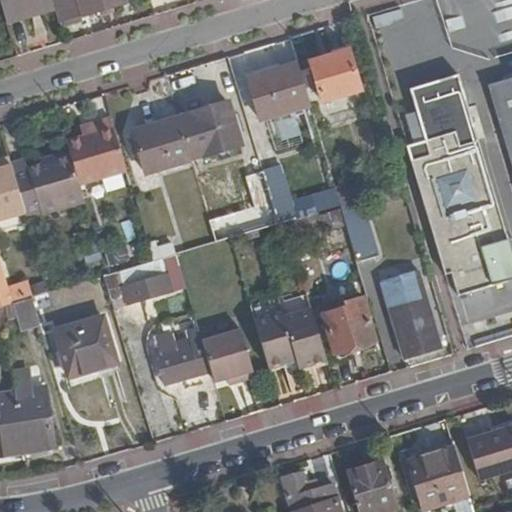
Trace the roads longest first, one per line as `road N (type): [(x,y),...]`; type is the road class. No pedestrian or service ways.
road 1 (residential): [(146,483),(511,369)]
road 2 (residential): [(0,92),(306,0)]
road 3 (residential): [(16,511),(146,483)]
